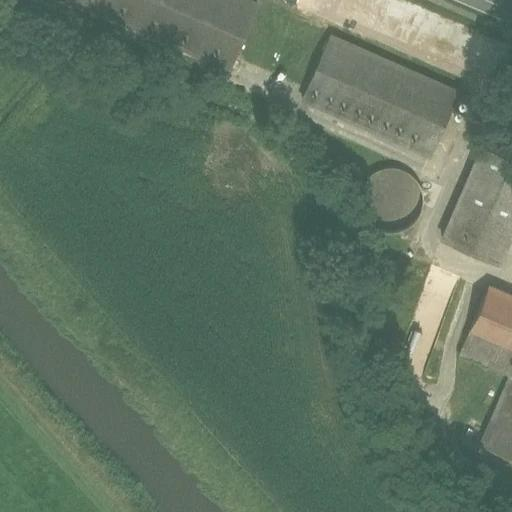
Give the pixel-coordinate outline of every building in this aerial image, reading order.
[(260,2),(253,0),(70,0),(232,68),(260,2)] [(459,94),(330,35),(299,102),(429,160),(459,94)] [(511,139),(488,129),(438,240),(497,267),(511,233),(511,139)] [(405,227),(414,220),(420,211),(423,200),(422,190),(418,180),(411,172),(402,167),(392,164),(382,165),(372,170),(364,177),(358,187),(356,198),(358,209),(364,219),(373,226),(383,230),(394,231),(405,227)] [(511,295),(489,286),(462,350),(511,371),(511,386),(487,445),(511,455),(511,295)]
